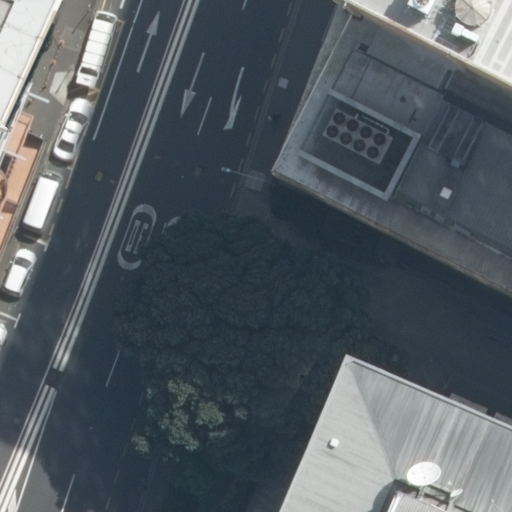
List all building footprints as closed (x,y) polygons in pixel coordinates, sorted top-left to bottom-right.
[(0,0),(0,116),(6,119),(57,0),(0,0)] [(511,0),(345,0),(336,19),(340,22),(511,110),(511,0)] [(511,110),(340,22),(281,182),(511,300),(511,110)] [(0,116),(0,147),(10,121),(6,119),(0,116)] [(268,511),(511,511),(511,406),(345,335),(268,511)]
